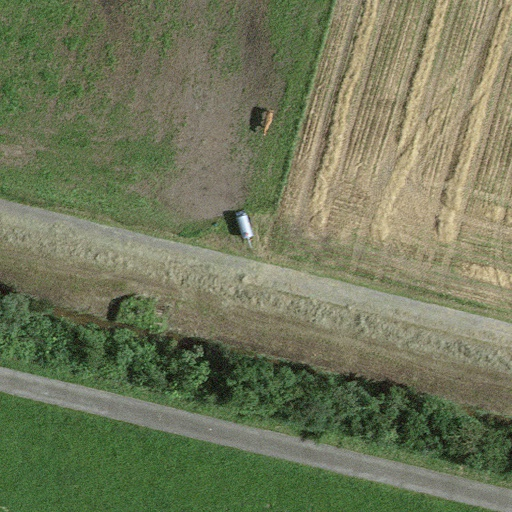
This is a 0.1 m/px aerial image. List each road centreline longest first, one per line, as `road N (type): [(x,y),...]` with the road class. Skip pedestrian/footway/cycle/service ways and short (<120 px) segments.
road 1 (track): [(0,212),(511,337)]
road 2 (track): [(511,502),(0,380)]
